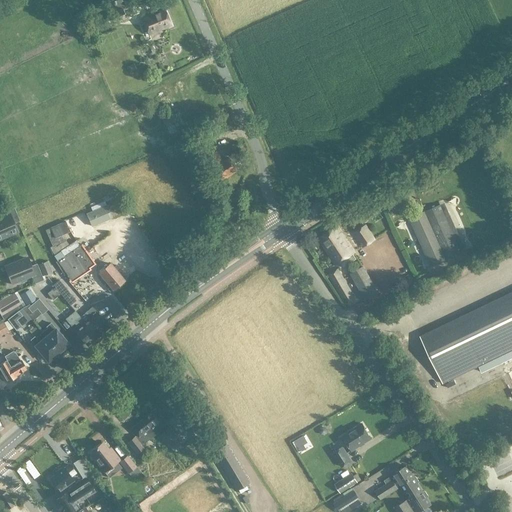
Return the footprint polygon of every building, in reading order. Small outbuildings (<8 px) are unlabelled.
[(109,25),(127,18),(123,8),(105,15),(109,25)] [(171,25),(164,8),(142,17),(144,23),(140,25),(142,29),(146,28),(148,34),(171,25)] [(237,170),(229,158),(224,162),(217,152),(210,156),(217,166),(215,167),(223,179),(237,170)] [(466,158),(457,164),(461,171),(471,164),(466,158)] [(444,203),(425,211),(446,259),(465,250),(444,203)] [(107,204),(95,209),(86,213),(92,226),(112,217),(112,216),(108,207),(107,204)] [(108,207),(112,216),(118,214),(114,204),(108,207)] [(0,218),(0,240),(19,232),(15,223),(20,221),(14,207),(5,211),(7,215),(0,218)] [(65,219),(82,216),(80,208),(64,211),(65,219)] [(425,211),(410,218),(431,266),(446,259),(425,211)] [(66,222),(46,230),(53,246),(65,241),(62,234),(70,231),(66,222)] [(354,252),(337,226),(318,239),(335,264),(354,252)] [(373,240),(364,226),(353,234),(362,247),(373,240)] [(36,228),(25,230),(28,242),(38,240),(36,228)] [(55,255),(55,256),(58,260),(56,262),(65,275),(67,274),(72,281),(89,269),(88,267),(94,264),(81,245),(77,240),(69,245),(61,250),(62,251),(55,255)] [(33,255),(39,253),(36,243),(30,245),(33,255)] [(28,259),(7,268),(11,279),(10,279),(12,286),(20,282),(20,281),(32,276),(34,283),(44,279),(37,264),(31,267),(28,259)] [(52,271),(48,260),(38,263),(43,275),(52,271)] [(107,267),(100,273),(108,282),(105,285),(108,289),(110,291),(113,289),(124,280),(115,270),(118,268),(115,264),(113,266),(110,264),(108,266),(107,264),(105,265),(107,267)] [(363,266),(350,273),(365,300),(378,293),(363,266)] [(337,269),(329,274),(345,303),(354,298),(337,269)] [(59,280),(53,285),(55,287),(60,293),(69,305),(75,301),(59,280)] [(60,293),(55,287),(47,293),(52,299),(60,293)] [(36,299),(29,289),(21,294),(27,305),(36,299)] [(442,383),(479,366),(481,372),(511,357),(511,291),(420,336),(442,383)] [(0,300),(0,311),(2,315),(4,317),(15,311),(20,307),(12,293),(0,300)] [(47,309),(38,298),(28,307),(31,311),(36,307),(42,313),(47,309)] [(109,327),(92,307),(80,317),(96,337),(97,337),(98,338),(102,334),(101,333),(109,327)] [(22,308),(18,310),(22,315),(16,319),(21,326),(31,318),(22,308)] [(18,310),(7,319),(16,330),(21,326),(16,319),(22,315),(18,310)] [(87,345),(96,337),(80,317),(75,311),(65,319),(75,331),(87,345)] [(3,321),(0,322),(0,335),(9,331),(3,321)] [(48,328),(42,333),(59,353),(66,348),(65,346),(68,344),(50,323),(46,326),(48,328)] [(64,324),(59,327),(65,334),(69,331),(64,324)] [(35,336),(31,340),(48,360),(51,358),(52,359),(59,353),(42,333),(36,338),(35,336)] [(7,360),(0,363),(0,368),(8,381),(10,380),(11,380),(13,379),(14,378),(16,376),(16,375),(26,369),(18,356),(15,351),(13,351),(4,356),(7,360)] [(469,391),(483,388),(481,383),(467,387),(469,391)] [(155,409),(144,418),(152,429),(154,432),(156,434),(157,436),(168,428),(164,424),(166,423),(155,409)] [(138,435),(136,436),(135,436),(127,442),(136,453),(144,447),(142,445),(155,434),(154,432),(152,429),(144,418),(132,428),(138,435)] [(342,436),(352,450),(371,438),(362,424),(342,436)] [(177,442),(167,429),(158,437),(168,449),(177,442)] [(95,448),(89,452),(104,471),(109,478),(122,468),(116,461),(119,459),(114,452),(112,454),(103,443),(96,449),(95,448)] [(213,452),(236,490),(249,482),(226,444),(213,452)] [(332,452),(341,467),(352,460),(343,445),(332,452)] [(127,454),(119,460),(128,472),(131,476),(137,475),(140,472),(136,466),(127,454)] [(143,454),(138,457),(142,462),(146,459),(143,454)] [(29,466),(32,471),(27,460),(18,464),(21,469),(29,466)] [(84,463),(76,467),(83,478),(90,473),(84,463)] [(56,474),(50,479),(59,490),(73,480),(71,476),(75,473),(69,465),(65,468),(62,470),(61,468),(55,472),(56,474)] [(401,485),(407,493),(419,485),(418,485),(419,484),(419,483),(416,478),(415,477),(414,478),(407,466),(395,474),(395,475),(390,478),(392,481),(376,491),(381,500),(398,489),(397,488),(401,485)] [(352,472),(334,483),(335,484),(340,492),(361,479),(357,473),(353,475),(352,472)] [(72,511),(78,508),(76,503),(96,490),(89,479),(69,492),(68,492),(54,500),(55,502),(54,503),(60,511),(61,511),(72,511)] [(419,485),(407,493),(410,498),(394,509),(396,511),(413,511),(411,508),(415,506),(419,511),(431,504),(427,498),(428,497),(429,495),(427,492),(425,492),(423,493),(419,485)] [(341,511),(346,511),(362,502),(353,487),(334,500),(341,511)] [(0,500),(6,510),(15,504),(6,491),(0,494),(0,500)]
